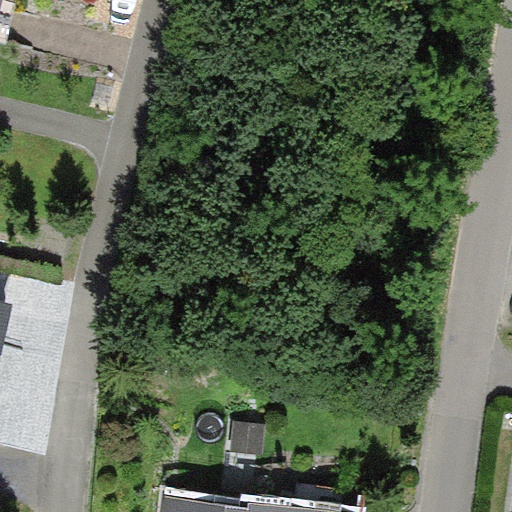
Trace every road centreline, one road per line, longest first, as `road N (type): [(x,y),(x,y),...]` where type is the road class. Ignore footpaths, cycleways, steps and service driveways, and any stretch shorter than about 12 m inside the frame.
road 1 (residential): [(158,0),(84,314),(62,511)]
road 2 (residential): [(442,511),(511,82)]
